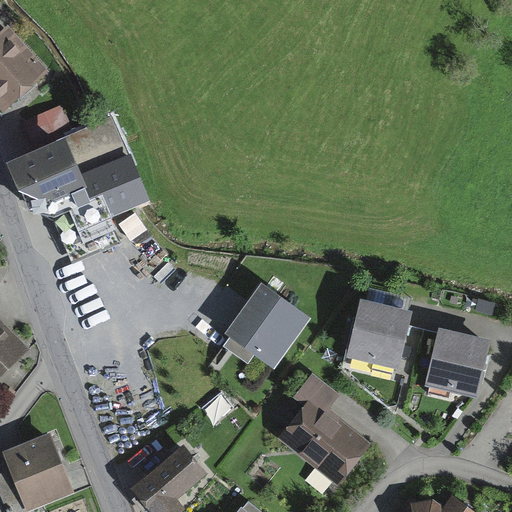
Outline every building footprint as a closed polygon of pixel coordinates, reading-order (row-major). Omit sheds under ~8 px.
[(7,29),(0,34),(0,97),(3,102),(42,68),(7,29)] [(109,122),(15,161),(33,205),(58,218),(75,258),(118,240),(106,211),(141,197),(109,122)] [(263,286),(231,329),(271,359),(303,316),(263,286)] [(407,311),(363,301),(352,349),(395,359),(407,311)] [(0,323),(0,369),(23,347),(0,323)] [(485,339),(441,330),(430,380),(475,389),(485,339)] [(308,404),(282,436),(336,480),(364,445),(320,410),(333,394),(312,378),(298,396),(308,404)] [(50,437),(8,452),(15,469),(0,474),(0,484),(9,511),(34,511),(31,504),(69,490),(50,437)] [(184,447),(135,486),(155,511),(171,511),(179,506),(172,497),(203,472),(184,447)] [(443,507),(434,501),(412,505),(413,511),(474,511),(450,496),(443,507)]
